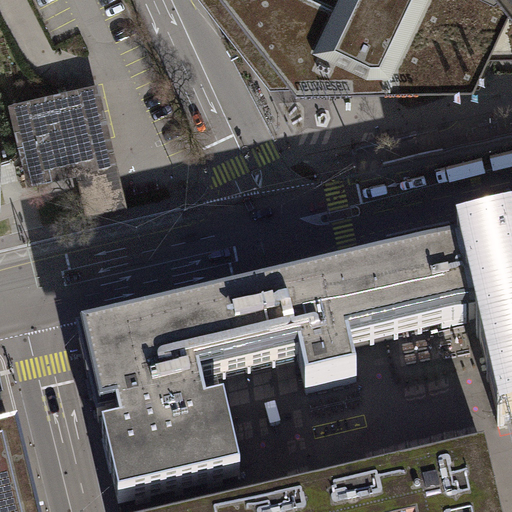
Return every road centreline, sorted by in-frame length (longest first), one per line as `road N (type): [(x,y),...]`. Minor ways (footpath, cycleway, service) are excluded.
road 1 (tertiary): [(265,233),(243,163),(166,0)]
road 2 (primary): [(265,233),(511,174)]
road 3 (primary): [(24,294),(265,233)]
road 4 (residential): [(74,511),(24,294)]
